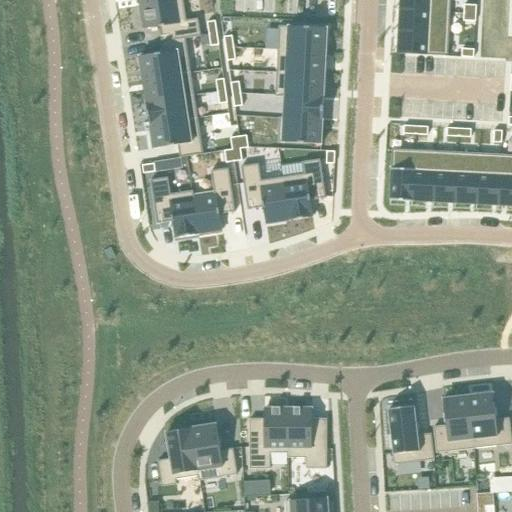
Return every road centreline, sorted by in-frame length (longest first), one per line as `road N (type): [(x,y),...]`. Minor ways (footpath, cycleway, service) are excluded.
road 1 (residential): [(91,0),(119,191),(130,242),(144,262),(166,275),(198,278),(359,242)]
road 2 (residential): [(123,511),(121,472),(134,426),(183,382),(259,371),(354,379)]
road 3 (residential): [(359,242),(371,0)]
road 4 (residential): [(354,379),(511,355)]
road 5 (residential): [(359,242),(511,235)]
road 6 (residential): [(361,511),(354,379)]
